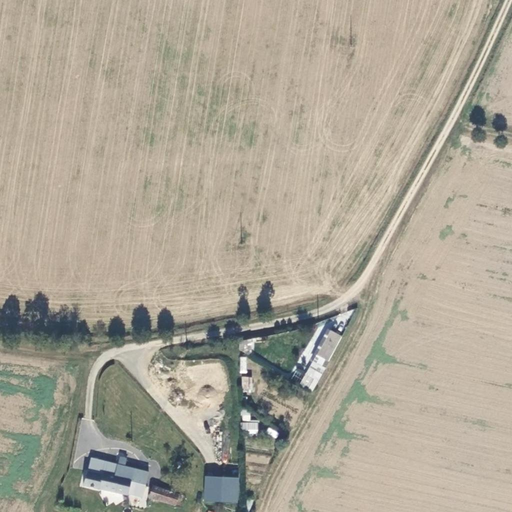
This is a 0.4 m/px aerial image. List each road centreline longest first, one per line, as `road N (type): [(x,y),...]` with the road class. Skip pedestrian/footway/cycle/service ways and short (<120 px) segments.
road 1 (unclassified): [(509,0),(361,283),(331,309),(113,351),(96,363),(69,482)]
road 2 (unknown): [(361,283),(374,311),(370,326),(304,437)]
